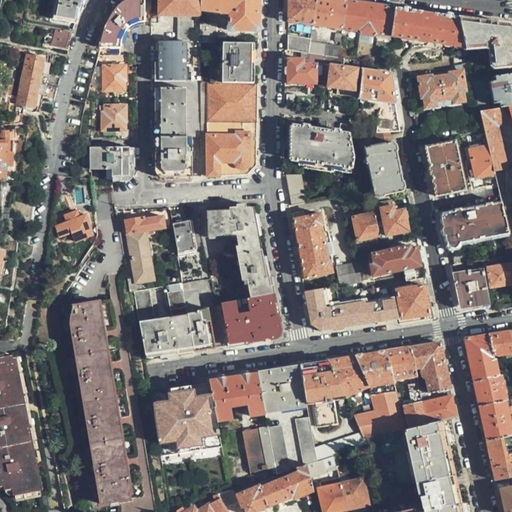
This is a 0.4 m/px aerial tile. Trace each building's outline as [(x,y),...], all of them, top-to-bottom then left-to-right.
[(55,0),(53,19),(75,24),(82,6),(85,0),(55,0)] [(102,55),(119,53),(120,44),(121,37),(124,30),(126,28),(131,24),(136,21),(150,22),(150,0),(128,0),(124,2),(117,8),(113,14),(108,22),(104,31),(98,55),(102,55)] [(150,0),(150,22),(157,22),(157,15),(178,15),(178,40),(199,40),(199,24),(199,10),(199,0),(150,0)] [(199,0),(199,10),(228,14),(228,28),(229,30),(255,31),(257,28),(257,0),(199,0)] [(287,0),(287,22),(311,25),(315,0),(287,0)] [(339,0),(315,0),(311,25),(340,30),(345,1),(339,0)] [(390,37),(394,8),(345,1),(340,30),(356,32),(359,35),(372,36),(374,35),(390,37)] [(458,16),(394,8),(390,37),(414,40),(424,42),(463,47),(458,16)] [(463,47),(464,51),(486,48),(491,43),(493,46),(488,50),(489,66),(493,70),(511,67),(511,27),(508,24),(458,16),(463,47)] [(199,42),(216,42),(216,24),(199,24),(199,40),(199,42)] [(72,33),(54,29),(53,34),(50,33),(48,39),(51,40),(50,45),(57,46),(65,49),(67,40),(70,41),(72,33)] [(310,32),(310,33),(309,38),(308,53),(321,56),(336,58),(338,46),(314,43),(315,33),(310,32)] [(287,35),(287,51),(300,53),(308,53),(309,38),(287,35)] [(157,74),(157,81),(185,80),(185,71),(185,65),(190,65),(190,71),(190,80),(200,80),(199,42),(199,40),(178,40),(158,40),(158,48),(158,49),(156,50),(156,54),(157,63),(154,63),(154,75),(157,74)] [(206,81),(251,83),(252,43),(221,43),(220,64),(207,64),(206,81)] [(133,54),(119,53),(102,55),(103,90),(124,89),(124,80),(125,79),(125,62),(134,61),(133,54)] [(315,65),(321,66),(321,64),(321,56),(308,53),(300,53),(300,59),(287,59),(286,83),(314,84),(315,65)] [(42,97),(54,99),(60,76),(48,73),(50,60),(26,56),(16,104),(40,109),(42,97)] [(321,56),(321,64),(326,64),(329,63),(341,64),(342,58),(336,58),(321,56)] [(353,91),(356,68),(329,65),(326,87),(353,91)] [(374,133),(388,132),(398,132),(389,74),(361,70),(358,98),(379,100),(374,133)] [(463,101),(462,91),(464,90),(461,71),(448,73),(449,75),(431,78),(430,76),(417,78),(420,97),(422,97),(424,107),(463,101)] [(500,107),(511,105),(511,73),(492,77),(493,81),(489,82),(492,104),(499,103),(500,107)] [(256,83),(251,83),(206,81),(207,176),(247,174),(255,165),(256,83)] [(200,87),(185,88),(185,136),(191,136),(200,136),(200,87)] [(185,88),(154,88),(154,169),(163,177),(191,177),(191,136),(185,136),(185,88)] [(285,106),(294,107),(293,95),(285,95),(285,106)] [(104,138),(133,139),(133,129),(124,129),(124,122),(125,122),(125,104),(107,104),(107,113),(104,113),(104,138)] [(511,105),(500,107),(479,111),(483,131),(487,146),(493,173),(505,171),(506,170),(497,126),(511,116),(511,105)] [(331,122),(323,121),(322,130),(330,131),(331,122)] [(347,135),(351,135),(352,125),(338,123),(337,135),(330,134),(330,131),(322,130),(291,125),(288,128),(288,159),(298,160),(298,164),(303,165),(305,168),(331,172),(333,169),(338,170),(338,171),(350,173),(352,157),(347,135)] [(390,142),(388,132),(374,133),(377,145),(363,148),(373,198),(401,191),(403,189),(393,145),(393,144),(390,142)] [(439,138),(423,141),(435,196),(465,191),(455,142),(440,145),(439,138)] [(11,167),(13,145),(0,143),(0,177),(4,177),(5,167),(11,167)] [(134,171),(132,148),(91,145),(90,168),(113,170),(112,181),(124,181),(134,171)] [(469,180),(493,175),(493,173),(487,146),(469,150),(472,165),(466,166),(469,180)] [(493,173),(493,175),(496,184),(500,203),(507,235),(509,244),(511,243),(511,201),(510,202),(506,185),(505,171),(493,173)] [(291,205),(305,202),(299,172),(285,174),(291,205)] [(84,186),(74,187),(76,203),(86,202),(84,186)] [(390,199),(370,203),(372,212),(373,212),(379,210),(384,236),(407,231),(402,210),(392,212),(390,199)] [(507,235),(500,203),(495,204),(491,201),(485,201),(485,206),(441,214),(439,216),(445,246),(448,248),(457,246),(458,243),(507,235)] [(244,204),(236,204),(237,207),(229,207),(229,210),(206,211),(207,236),(235,234),(238,246),(235,247),(241,281),(246,280),(249,298),(273,294),(272,286),(270,286),(268,277),(265,278),(263,265),(262,265),(260,256),(262,256),(258,236),(256,236),(252,215),(254,214),(253,206),(245,207),(244,204)] [(66,222),(55,226),(59,237),(70,232),(74,241),(92,234),(85,215),(77,218),(74,210),(64,214),(66,222)] [(332,253),(327,232),(324,228),(323,223),(321,223),(319,213),(303,216),(302,210),(291,213),(303,278),(331,272),(330,262),(331,261),(330,257),(332,253)] [(373,212),(372,212),(351,216),(356,240),(378,235),(373,212)] [(124,220),(126,235),(145,231),(164,227),(162,216),(143,218),(143,216),(124,220)] [(173,227),(177,253),(195,250),(191,220),(172,222),(173,227)] [(145,231),(126,235),(130,261),(134,283),(147,281),(153,280),(145,231)] [(403,269),(405,281),(408,280),(412,279),(410,268),(419,266),(415,247),(408,249),(408,246),(370,254),(373,264),(369,265),(371,276),(403,269)] [(453,264),(467,262),(465,255),(452,257),(453,264)] [(467,308),(489,304),(481,260),(467,262),(453,264),(449,265),(457,300),(467,308)] [(361,282),(357,261),(336,266),(339,286),(361,282)] [(510,285),(508,272),(511,272),(509,265),(487,268),(490,288),(510,285)] [(428,314),(421,277),(412,279),(408,280),(409,288),(395,290),(400,319),(428,314)] [(182,283),(181,283),(186,315),(193,351),(213,348),(206,309),(199,310),(194,282),(182,283)] [(186,315),(181,283),(165,286),(170,317),(186,315)] [(363,290),(362,287),(334,292),(333,286),(303,291),(309,322),(320,328),(396,314),(390,285),(363,290)] [(193,351),(186,315),(170,317),(153,320),(148,288),(133,291),(145,356),(145,358),(193,351)] [(280,328),(273,294),(249,298),(221,303),(229,345),(272,339),(280,328)] [(149,496),(116,297),(73,305),(72,305),(70,322),(100,504),(149,496)] [(511,344),(509,331),(488,335),(492,354),(499,355),(511,352),(511,344)] [(492,354),(488,335),(464,339),(474,381),(497,376),(493,359),(490,359),(490,354),(492,354)] [(409,347),(414,368),(421,366),(420,369),(420,373),(421,376),(425,379),(428,393),(437,392),(449,389),(439,343),(409,347)] [(385,351),(392,379),(405,376),(415,375),(414,368),(409,347),(385,351)] [(385,351),(328,360),(343,394),(344,396),(367,385),(374,411),(353,415),(363,438),(364,438),(404,429),(394,386),(392,379),(385,351)] [(33,462),(13,352),(0,353),(0,489),(11,487),(12,494),(40,489),(36,461),(33,462)] [(343,394),(328,360),(298,365),(305,400),(313,398),(317,424),(335,423),(332,396),(343,394)] [(263,412),(306,405),(305,400),(298,365),(256,371),(263,412)] [(209,392),(215,421),(230,418),(227,406),(246,403),(248,416),(263,414),(263,412),(256,371),(207,379),(208,383),(209,392)] [(474,381),(479,405),(505,400),(500,375),(497,376),(474,381)] [(410,400),(421,398),(417,381),(406,384),(410,400)] [(209,392),(208,383),(197,385),(199,394),(209,392)] [(199,450),(219,447),(217,433),(215,421),(209,392),(199,394),(197,385),(190,386),(191,391),(168,395),(167,389),(150,392),(159,456),(177,453),(177,448),(199,445),(199,450)] [(191,391),(190,386),(167,389),(168,395),(191,391)] [(438,398),(422,402),(427,423),(438,421),(443,420),(450,418),(456,417),(449,389),(437,392),(438,398)] [(511,431),(505,400),(479,405),(486,441),(511,435),(511,431)] [(427,423),(422,402),(403,406),(408,428),(427,423)] [(306,464),(316,460),(308,419),(295,420),(302,465),(306,464)] [(462,511),(443,420),(438,421),(457,511),(462,511)] [(419,497),(421,511),(457,511),(438,421),(427,423),(408,428),(404,429),(364,438),(366,444),(359,446),(362,459),(367,458),(377,507),(401,501),(399,491),(392,492),(386,489),(378,443),(405,437),(419,497)] [(273,468),(275,474),(288,470),(280,426),(266,429),(273,468)] [(266,427),(240,431),(248,472),(273,468),(266,429),(266,427)] [(511,476),(511,435),(486,441),(495,480),(511,476)] [(177,448),(177,453),(199,450),(199,445),(177,448)] [(322,458),(316,460),(306,464),(308,473),(324,467),(322,458)] [(302,465),(295,467),(296,472),(258,487),(256,485),(236,494),(243,511),(249,511),(291,495),(292,497),(312,490),(308,473),(306,464),(302,465)] [(339,483),(337,476),(320,481),(321,487),(317,488),(323,511),(329,511),(345,508),(339,483)] [(350,480),(339,483),(345,508),(367,504),(361,478),(350,480)] [(508,480),(495,483),(497,492),(500,492),(504,511),(511,511),(511,485),(509,486),(508,480)] [(231,488),(227,489),(216,494),(226,508),(237,503),(231,488)] [(228,511),(226,508),(216,494),(212,495),(215,500),(196,511),(193,507),(184,511),(228,511)] [(377,511),(421,511),(419,497),(401,501),(377,507),(376,507),(377,511)]
